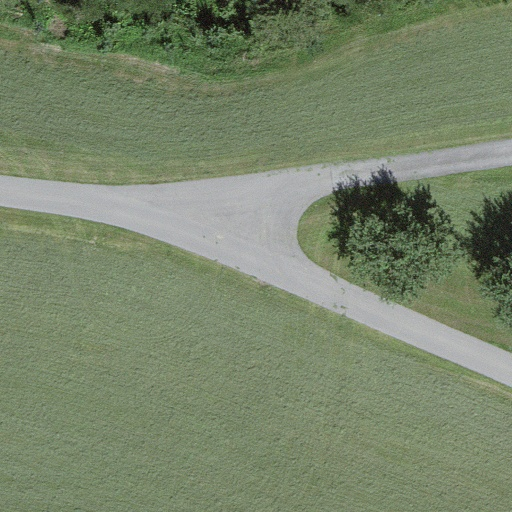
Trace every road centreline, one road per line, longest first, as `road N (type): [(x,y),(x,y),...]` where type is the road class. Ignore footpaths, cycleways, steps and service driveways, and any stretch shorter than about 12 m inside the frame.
road 1 (track): [(0,200),(138,216),(511,372)]
road 2 (track): [(138,216),(511,163)]
